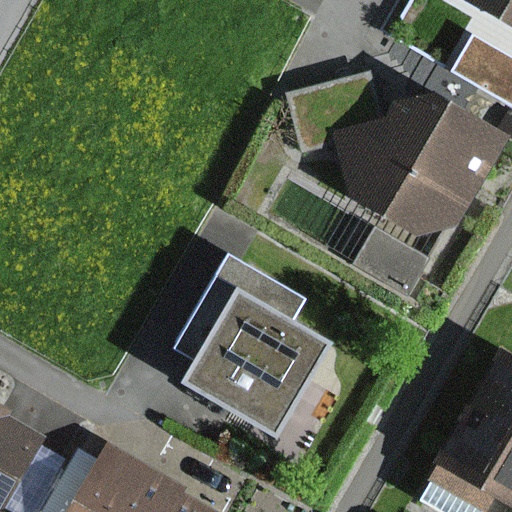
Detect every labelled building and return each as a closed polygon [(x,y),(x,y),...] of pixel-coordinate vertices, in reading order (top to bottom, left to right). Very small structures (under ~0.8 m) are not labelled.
[(511,0),(467,0),(467,1),(511,27),(511,0)] [(457,228),(511,136),(511,137),(511,108),(499,129),(436,93),(397,103),(388,120),(383,121),(371,73),(287,94),(302,154),(335,146),(349,199),(415,239),(457,228)] [(430,259),(376,227),(353,265),(407,297),(430,259)] [(294,322),(307,300),(229,256),(176,350),(197,362),(183,386),(280,441),(334,345),(294,322)] [(511,507),(511,358),(501,352),(419,500),(440,511),(486,511),(494,498),(511,507)] [(0,511),(3,511),(6,508),(42,447),(47,438),(11,417),(15,411),(0,402),(0,511)] [(98,458),(79,448),(42,511),(216,511),(184,494),(188,488),(107,442),(98,458)] [(42,447),(6,508),(11,511),(34,511),(65,460),(42,447)]
